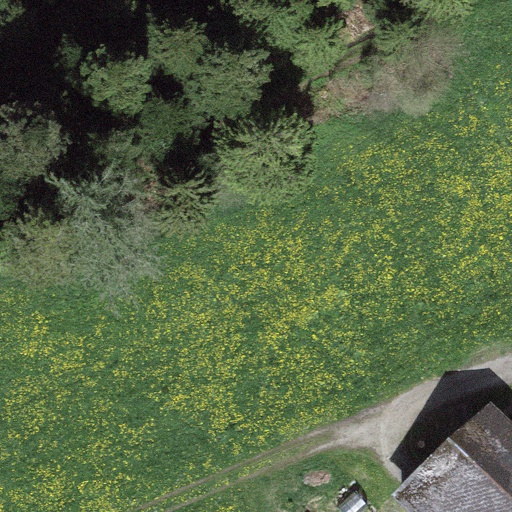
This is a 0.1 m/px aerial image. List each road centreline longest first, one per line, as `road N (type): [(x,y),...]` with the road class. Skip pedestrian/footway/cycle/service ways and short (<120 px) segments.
road 1 (track): [(0,238),(176,148),(511,0)]
road 2 (track): [(174,511),(465,390),(511,381)]
